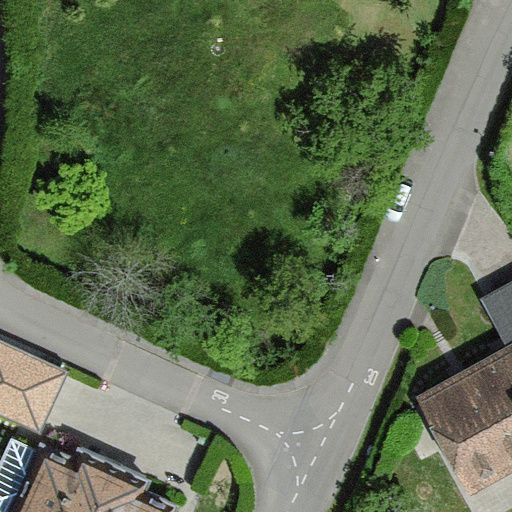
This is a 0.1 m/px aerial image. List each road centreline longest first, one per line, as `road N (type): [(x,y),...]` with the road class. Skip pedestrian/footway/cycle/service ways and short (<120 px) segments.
road 1 (residential): [(318,452),(511,18)]
road 2 (residential): [(0,300),(318,452)]
